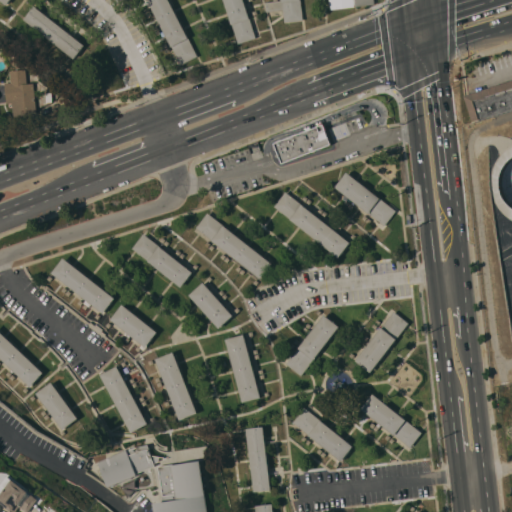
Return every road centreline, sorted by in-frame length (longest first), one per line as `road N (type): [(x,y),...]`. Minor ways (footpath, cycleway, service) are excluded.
road 1 (primary): [(409,58),(450,399)]
road 2 (residential): [(498,376),(470,142),(511,114)]
road 3 (primary): [(406,24),(231,92)]
road 4 (primary): [(160,118),(0,179)]
road 5 (primary): [(170,149),(312,92)]
road 6 (primary): [(455,197),(435,48)]
road 7 (primary): [(485,474),(469,340)]
